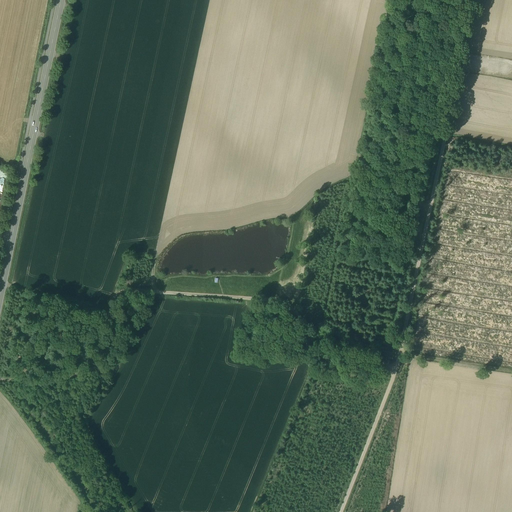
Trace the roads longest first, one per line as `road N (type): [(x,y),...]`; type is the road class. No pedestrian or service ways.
road 1 (track): [(340,511),(400,350),(473,0)]
road 2 (primary): [(0,297),(61,0)]
